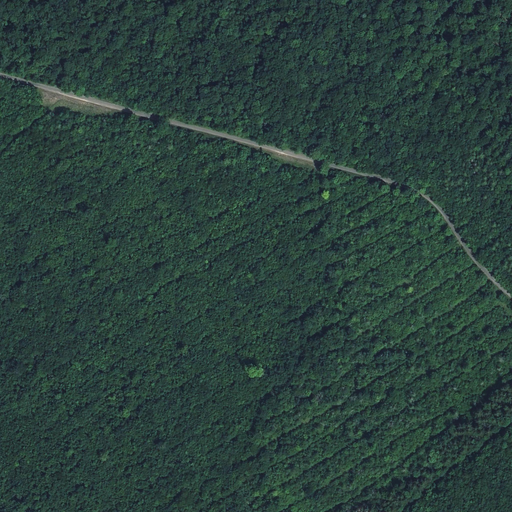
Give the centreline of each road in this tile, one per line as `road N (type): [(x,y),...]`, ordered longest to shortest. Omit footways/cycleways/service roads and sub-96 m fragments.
road 1 (track): [(511,297),(442,211),(398,182),(64,91)]
road 2 (track): [(511,425),(407,511)]
